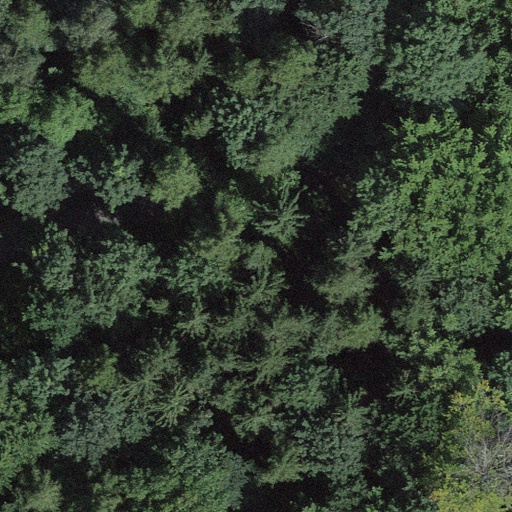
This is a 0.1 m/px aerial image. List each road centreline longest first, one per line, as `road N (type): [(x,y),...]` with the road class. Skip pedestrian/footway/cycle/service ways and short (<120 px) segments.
road 1 (track): [(438,167),(332,168),(191,194),(0,260)]
road 2 (track): [(438,167),(327,0)]
